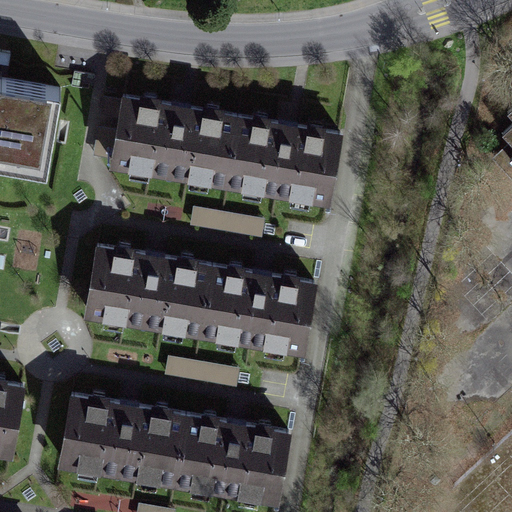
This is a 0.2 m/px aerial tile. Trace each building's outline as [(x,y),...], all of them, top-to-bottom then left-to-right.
[(58,85),(0,76),(0,158),(46,165),(58,85)] [(186,108),(122,98),(112,161),(224,179),(234,116),(186,108)] [(511,121),(501,132),(509,140),(500,149),(511,162),(511,106),(508,111),(511,115),(511,121)] [(292,125),(234,116),(224,179),(326,195),(336,132),(292,125)] [(192,225),(263,228),(264,211),(192,208),(192,225)] [(207,264),(98,246),(87,312),(196,330),(207,264)] [(313,282),(207,264),(196,330),(302,347),(313,282)] [(511,393),(488,367),(437,413),(475,453),(511,419),(511,393)] [(0,382),(0,447),(11,449),(21,386),(0,382)] [(182,417),(69,399),(59,463),(171,482),(182,417)] [(241,427),(182,417),(171,482),(274,499),(284,434),(241,427)]
